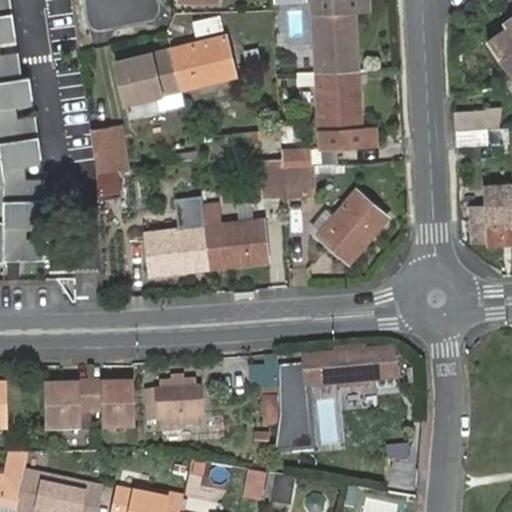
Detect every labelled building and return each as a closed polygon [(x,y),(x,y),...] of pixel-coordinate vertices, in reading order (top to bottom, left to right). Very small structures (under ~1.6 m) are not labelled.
[(0,0),(0,14),(12,12),(10,0),(0,0)] [(367,0),(312,0),(317,69),(356,67),(358,67),(355,8),(368,8),(367,0)] [(156,25),(157,4),(86,3),(85,24),(156,25)] [(12,12),(0,14),(0,75),(21,73),(18,52),(0,53),(0,35),(15,34),(12,12)] [(191,21),(194,35),(222,31),(220,16),(191,21)] [(509,78),(511,75),(511,19),(504,25),(507,30),(486,44),(509,78)] [(225,38),(172,50),(180,89),(234,77),(225,38)] [(180,89),(172,50),(116,63),(128,117),(159,111),(155,95),(180,89)] [(318,83),(321,147),(376,144),(375,126),(360,126),(356,67),(317,69),(318,83)] [(297,70),(298,83),(318,83),(317,69),(297,70)] [(32,97),(29,76),(0,79),(0,140),(38,135),(35,115),(16,118),(14,100),(32,97)] [(180,89),(155,95),(159,111),(183,106),(180,89)] [(455,113),(456,131),(487,129),(486,112),(455,113)] [(456,131),(457,147),(488,146),(487,129),(456,131)] [(41,157),(38,135),(0,140),(0,169),(1,179),(1,199),(44,198),(43,178),(24,178),(24,167),(23,159),(41,157)] [(111,142),(114,171),(125,170),(122,141),(111,142)] [(111,142),(92,144),(96,174),(114,171),(111,142)] [(180,166),(198,163),(195,147),(178,149),(180,166)] [(301,165),(312,165),(312,149),(281,150),(282,166),(301,165)] [(69,205),(97,200),(91,159),(64,163),(69,205)] [(303,195),(301,165),(282,166),(284,196),(303,195)] [(114,171),(96,174),(97,200),(117,197),(114,171)] [(355,190),(318,234),(348,262),(386,217),(355,190)] [(44,198),(1,199),(2,218),(3,240),(3,260),(44,259),(43,238),(25,238),(25,220),(43,220),(44,198)] [(485,243),(511,241),(511,226),(510,206),(482,207),(481,210),(468,211),(470,240),(484,242),(485,243)] [(203,227),(208,267),(266,260),(262,220),(203,227)] [(151,274),(208,267),(203,227),(146,234),(151,274)] [(291,434),(310,432),(306,386),(332,384),(332,387),(365,384),(365,381),(391,378),(389,350),(362,353),(362,349),(329,352),(329,355),(303,358),(303,363),(272,366),(278,417),(276,422),(290,421),(291,434)] [(179,379),(170,379),(157,380),(157,387),(143,388),(144,420),(159,419),(159,427),(195,425),(193,378),(179,379)] [(134,424),(132,381),(87,383),(88,411),(101,410),(102,425),(134,424)] [(76,411),(88,411),(87,383),(44,384),(44,427),(77,426),(76,411)] [(276,422),(273,436),(291,434),(290,421),(276,422)] [(408,444),(385,445),(386,459),(408,458),(408,444)] [(246,469),(242,498),(264,501),(268,473),(246,469)] [(13,511),(20,511),(28,474),(22,473),(20,483),(13,511)] [(28,474),(20,511),(96,511),(101,490),(28,474)] [(0,511),(13,511),(20,483),(0,478),(0,511)] [(269,499),(276,500),(280,486),(271,485),(269,499)] [(280,486),(276,500),(287,503),(291,488),(280,486)] [(177,511),(180,498),(135,488),(134,494),(117,491),(112,511),(177,511)]
